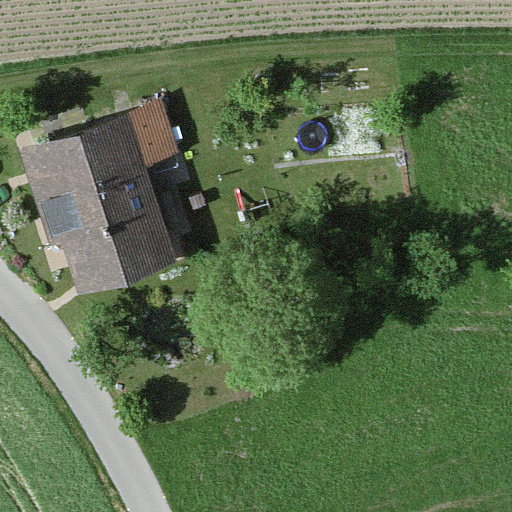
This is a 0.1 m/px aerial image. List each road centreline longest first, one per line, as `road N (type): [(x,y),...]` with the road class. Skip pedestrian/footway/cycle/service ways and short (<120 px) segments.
road 1 (track): [(0,100),(136,71),(511,53)]
road 2 (residential): [(153,511),(60,353),(0,292)]
